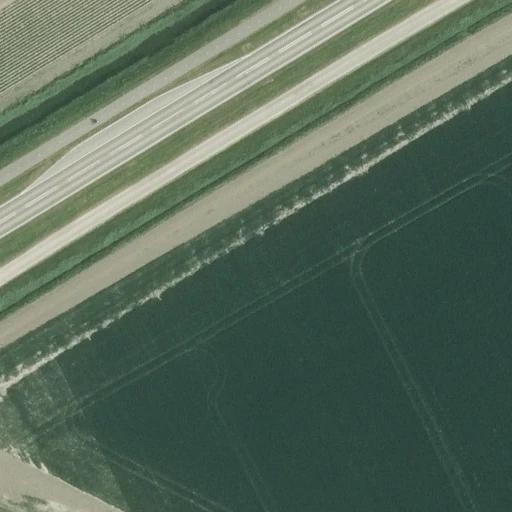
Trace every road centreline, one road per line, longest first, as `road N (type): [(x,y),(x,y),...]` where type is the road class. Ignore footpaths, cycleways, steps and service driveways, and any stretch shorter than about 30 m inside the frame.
road 1 (unclassified): [(0,281),(454,0)]
road 2 (secondary): [(0,223),(365,0)]
